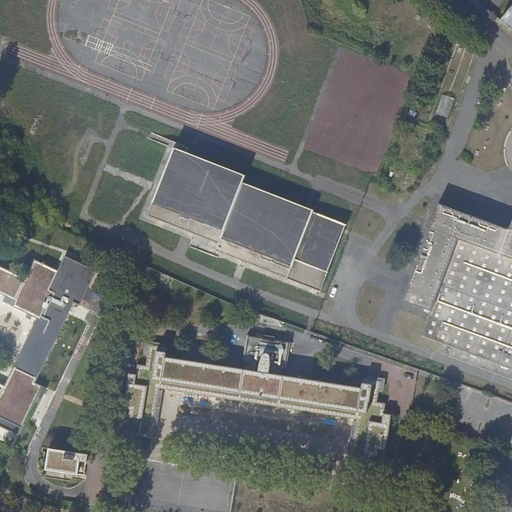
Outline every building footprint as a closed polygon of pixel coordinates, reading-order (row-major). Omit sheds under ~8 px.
[(476,0),(467,0),(488,16),(511,35),(511,27),(501,19),(490,11),(484,6),(476,0)] [(511,6),(501,19),(511,27),(511,6)] [(442,94),(437,113),(449,116),(454,97),(442,94)] [(187,217),(177,243),(186,246),(189,240),(317,291),(344,224),(311,211),(312,208),(243,179),(245,173),(187,149),(189,143),(171,136),(154,177),(158,180),(149,202),(187,217)] [(511,212),(506,230),(436,204),(400,300),(427,310),(419,336),(511,369),(511,212)] [(54,297),(64,275),(64,274),(35,259),(25,279),(0,266),(0,292),(6,295),(15,300),(13,306),(28,313),(33,315),(43,320),(54,297)] [(72,279),(64,275),(54,297),(62,301),(72,279)] [(15,300),(6,295),(3,301),(13,306),(15,300)] [(279,320),(261,314),(260,322),(278,325),(279,320)] [(286,369),(290,343),(276,341),(266,339),(263,339),(246,336),(243,362),(255,364),(254,372),(166,358),(167,348),(162,347),(158,347),(157,352),(148,351),(148,356),(146,367),(138,365),(137,372),(137,376),(128,374),(119,432),(127,433),(126,436),(152,440),(152,438),(160,390),(164,390),(216,398),(223,399),(293,410),(300,411),(353,420),(356,420),(350,468),(349,471),(375,475),(375,472),(382,473),(391,416),(384,415),(384,411),(385,404),(377,403),(379,393),(379,388),(371,386),(371,381),(369,380),(363,379),(361,389),(273,375),(274,367),(286,369)] [(158,347),(162,347),(163,344),(145,341),(143,355),(148,356),(148,351),(157,352),(158,347)] [(21,427),(32,404),(42,383),(43,381),(14,368),(4,386),(0,384),(0,417),(7,420),(11,422),(21,427)] [(369,377),(369,380),(371,381),(371,386),(379,388),(379,393),(384,394),(385,379),(369,377)] [(42,383),(32,404),(41,408),(51,388),(42,383)] [(157,439),(164,390),(160,390),(152,438),(157,439)] [(356,420),(353,420),(346,467),(350,468),(356,420)] [(87,454),(49,449),(46,471),(80,476),(82,461),(87,461),(87,454)]
